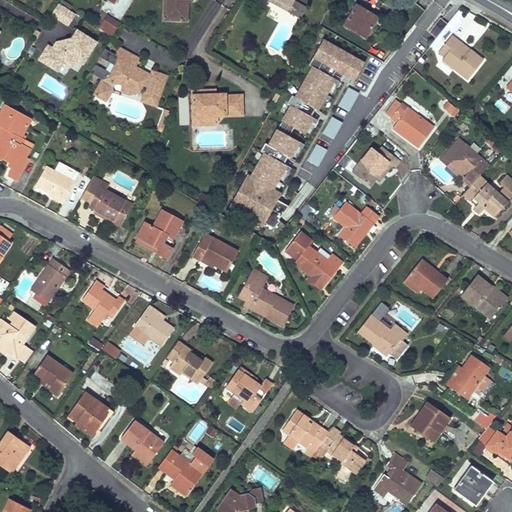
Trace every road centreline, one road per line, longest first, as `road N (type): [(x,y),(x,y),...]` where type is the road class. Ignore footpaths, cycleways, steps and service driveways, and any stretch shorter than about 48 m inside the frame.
road 1 (residential): [(286,347),(16,203),(0,203)]
road 2 (residential): [(511,267),(436,225),(413,221),(390,235),(315,333)]
road 3 (residential): [(286,347),(304,359),(319,392),(361,421),(380,420),(395,391),(315,333)]
